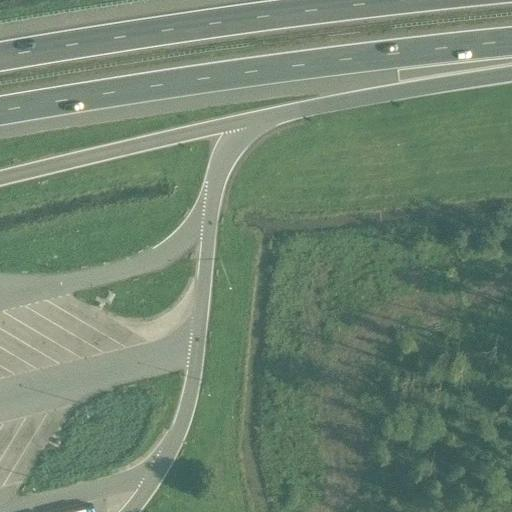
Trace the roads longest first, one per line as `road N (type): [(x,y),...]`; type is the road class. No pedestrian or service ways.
road 1 (motorway): [(0,110),(511,40)]
road 2 (motorway): [(402,0),(0,57)]
road 3 (motorway): [(269,117),(511,69)]
